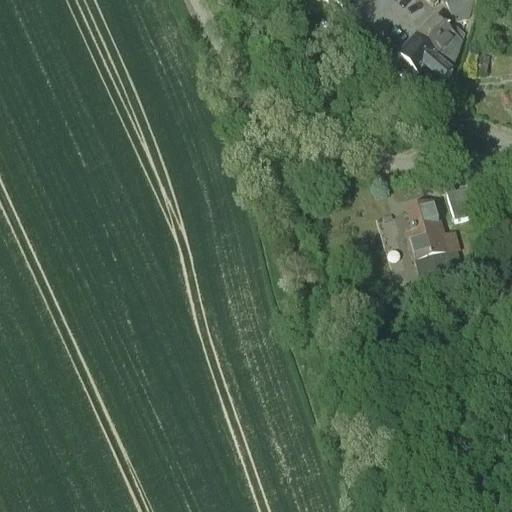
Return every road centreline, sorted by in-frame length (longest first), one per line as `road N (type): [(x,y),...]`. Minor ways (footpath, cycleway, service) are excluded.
road 1 (track): [(243,72),(387,511)]
road 2 (residential): [(505,146),(403,157),(309,136),(243,72),(207,0)]
road 3 (residential): [(505,146),(470,115),(402,85),(378,56),(378,44)]
